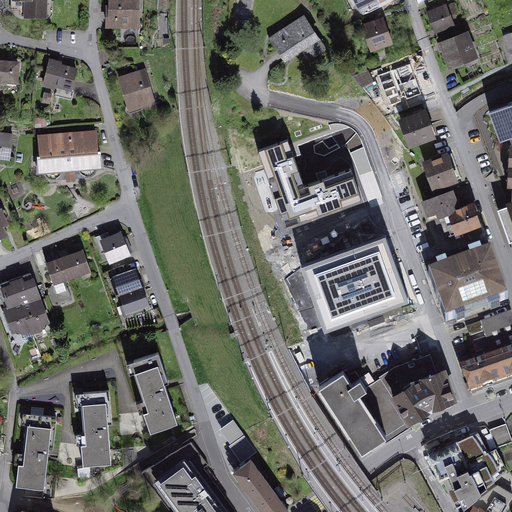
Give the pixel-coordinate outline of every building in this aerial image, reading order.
[(13,0),(13,9),(22,9),(22,17),(46,17),(45,0),(13,0)] [(137,0),(110,0),(111,8),(108,8),(108,27),(132,27),(132,20),(137,21),(137,0)] [(353,0),(358,9),(377,0),(353,0)] [(453,14),(450,6),(430,14),(437,30),(452,24),(449,16),(453,14)] [(325,49),(304,18),(271,39),(285,60),(308,45),(315,56),(325,49)] [(390,42),(382,21),(374,24),(373,23),(369,24),(370,27),(365,29),(372,48),(390,42)] [(475,57),(467,35),(442,44),(450,66),(475,57)] [(3,62),(0,61),(0,84),(7,85),(7,82),(16,83),(18,63),(9,63),(9,59),(3,59),(3,62)] [(58,63),(49,61),(43,84),(54,87),(55,85),(72,89),(77,71),(57,66),(58,63)] [(405,92),(397,69),(384,74),(381,67),(354,77),(361,86),(366,84),(370,95),(380,92),(382,100),(405,92)] [(144,71),(120,78),(130,110),(154,103),(144,71)] [(511,104),(489,112),(500,142),(511,137),(511,138),(511,164),(511,186),(511,201),(508,204),(508,206),(498,209),(509,242),(511,241),(511,104)] [(418,111),(402,117),(412,145),(436,136),(427,112),(419,115),(418,111)] [(95,133),(40,137),(42,156),(39,156),(39,172),(45,172),(47,176),(51,179),(56,179),(60,176),(82,174),(87,176),(92,175),(95,171),(96,167),(102,167),(99,151),(97,152),(95,133)] [(0,157),(11,159),(13,136),(0,134),(0,157)] [(260,153),(286,226),(359,200),(350,173),(303,190),(287,144),(260,153)] [(460,178),(452,154),(427,163),(436,187),(460,178)] [(459,209),(453,191),(423,202),(429,217),(439,214),(439,216),(459,209)] [(459,209),(439,216),(447,237),(467,229),(471,242),(482,238),(481,237),(481,235),(482,234),(483,233),(473,204),(459,209)] [(122,238),(120,234),(103,241),(111,261),(128,254),(125,247),(128,246),(125,237),(122,238)] [(325,332),(407,303),(384,241),(303,270),(325,332)] [(83,251),(65,257),(73,279),(91,272),(83,251)] [(438,258),(425,263),(446,322),(465,316),(463,311),(487,302),(489,307),(508,300),(491,252),(472,259),(474,265),(449,274),(445,262),(440,264),(438,258)] [(65,281),(73,279),(65,257),(46,264),(55,287),(46,290),(52,307),(72,300),(65,281)] [(142,287),(136,269),(128,272),(125,264),(111,269),(120,295),(142,287)] [(32,332),(50,326),(33,280),(32,281),(29,273),(1,283),(7,301),(2,302),(14,336),(21,334),(24,343),(35,339),(32,332)] [(149,305),(142,287),(120,295),(126,313),(149,305)] [(488,361),(511,352),(511,311),(467,328),(470,336),(484,331),(487,337),(472,342),(476,353),(484,350),(488,361)] [(158,352),(130,361),(147,410),(143,411),(151,432),(178,423),(165,385),(169,383),(158,352)] [(511,352),(488,361),(483,363),(482,359),(473,362),(475,366),(463,370),(471,393),(484,388),(511,378),(511,352)] [(451,400),(454,399),(444,371),(437,373),(430,355),(395,367),(380,377),(380,378),(409,421),(418,415),(431,407),(451,400)] [(343,371),(319,386),(362,452),(396,430),(409,421),(380,378),(375,382),(369,372),(351,383),(343,371)] [(109,391),(80,393),(84,444),(82,444),(83,466),(111,464),(108,423),(112,423),(109,391)] [(56,417),(27,414),(23,464),(19,464),(17,486),(45,489),(48,449),(53,449),(56,417)] [(511,442),(511,441),(506,427),(498,429),(490,432),(496,448),(511,442)] [(440,478),(444,476),(488,453),(478,433),(474,434),(472,429),(431,448),(433,453),(430,455),(440,478)] [(236,464),(248,455),(233,436),(222,444),(236,464)] [(496,448),(488,453),(444,476),(457,507),(478,494),(493,482),(508,471),(496,448)] [(251,460),(234,472),(263,511),(284,511),(288,510),(281,500),(272,488),(251,460)] [(172,511),(183,511),(207,495),(185,464),(154,486),(172,511)] [(501,511),(511,494),(511,493),(493,482),(478,494),(480,497),(466,511),(501,511)] [(219,511),(207,495),(183,511),(219,511)]
